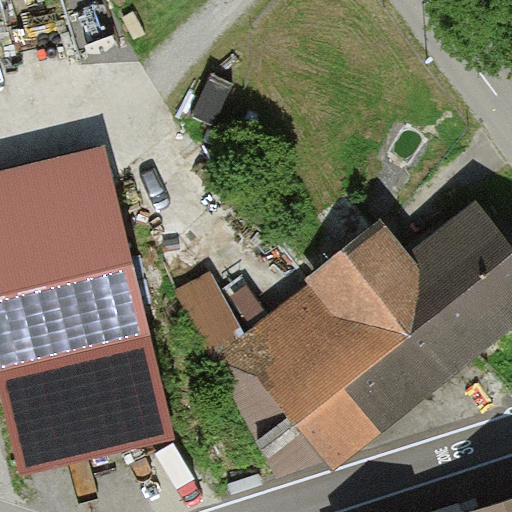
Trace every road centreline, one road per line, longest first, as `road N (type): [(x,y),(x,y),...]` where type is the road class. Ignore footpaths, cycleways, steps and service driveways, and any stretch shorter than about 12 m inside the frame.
road 1 (residential): [(511,436),(279,511)]
road 2 (tertiary): [(511,110),(429,0)]
